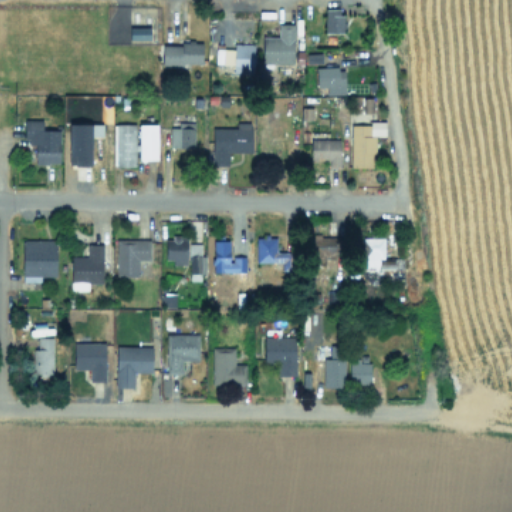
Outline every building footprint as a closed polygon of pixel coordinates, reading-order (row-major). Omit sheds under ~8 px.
[(324,32),(342,32),(342,9),(324,8),(324,32)] [(262,36),(262,63),(293,64),(293,23),(277,23),(277,36),(262,36)] [(149,27),(128,27),(128,40),(149,39),(149,27)] [(161,43),(161,64),(201,64),(202,44),(161,43)] [(253,44),(233,44),(233,49),(223,49),(222,65),(232,65),(232,73),(252,73),(253,44)] [(315,68),(316,85),(344,84),(343,67),(315,68)] [(344,93),(343,85),(326,86),(326,94),(344,93)] [(58,164),(59,130),(42,129),(42,119),(24,119),(23,139),(29,139),(28,149),(34,149),(34,163),(58,164)] [(384,121),(370,121),(370,124),(349,124),(350,167),(373,167),(373,136),(384,136),(384,121)] [(193,147),(193,122),(178,122),(177,127),(170,127),(170,147),(193,147)] [(227,165),(227,152),(250,152),(251,122),(236,122),(235,128),(212,128),(211,164),(227,165)] [(90,123),(68,123),(68,165),(90,166),(90,123)] [(134,123),(114,123),(114,166),(134,166),(134,123)] [(155,160),(156,124),(138,124),(138,159),(155,160)] [(339,139),(309,139),(309,160),(328,160),(328,167),(340,167),(339,139)] [(164,259),(172,259),(172,264),(185,264),(186,237),(165,236),(164,259)] [(256,236),(255,262),(281,262),(281,270),(290,271),(290,252),(275,251),(275,237),(256,236)] [(340,257),(339,236),(311,237),(312,258),(340,257)] [(383,237),(362,238),(362,269),(393,269),(393,259),(383,259),(383,237)] [(55,240),(21,239),(21,276),(55,276),(55,240)] [(137,276),(137,260),(149,260),(149,239),(115,239),(116,276),(137,276)] [(229,256),(229,241),(213,240),(212,271),(244,272),(245,257),(229,256)] [(205,272),(204,255),(200,255),(200,243),(188,243),(189,272),(205,272)] [(101,257),(108,257),(109,244),(87,244),(86,257),(71,256),(70,290),(87,291),(87,283),(101,283),(101,257)] [(174,293),(162,294),(162,307),(175,306),(174,293)] [(198,334),(165,334),(166,373),(182,373),(181,361),(198,360),(198,334)] [(51,337),(36,337),(37,349),(32,349),(32,374),(52,373),(51,337)] [(295,337),(264,337),(263,361),(276,362),(276,375),(294,375),(295,337)] [(104,342),(73,343),(73,369),(89,369),(89,381),(105,381),(104,342)] [(322,387),(343,387),(344,358),(337,358),(337,345),(329,345),(329,358),(323,358),(322,387)] [(151,372),(151,347),(115,346),(115,387),(133,387),(133,372),(151,372)] [(233,347),(210,347),(211,385),(245,384),(244,363),(234,364),(233,347)] [(368,356),(348,357),(348,384),(369,383),(368,356)]
